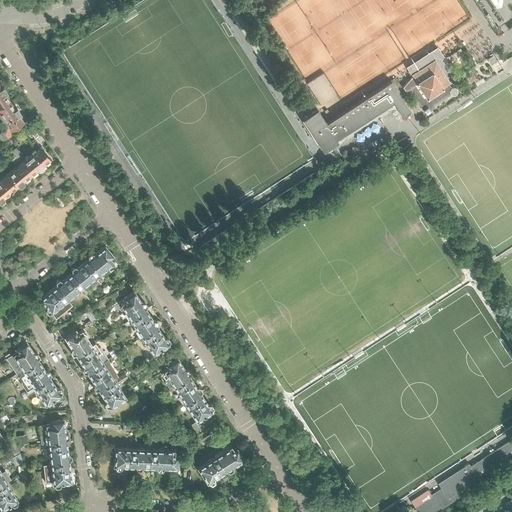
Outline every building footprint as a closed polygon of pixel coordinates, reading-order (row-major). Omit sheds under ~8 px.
[(457,78),(437,48),(406,67),(412,77),(402,87),(405,92),(408,90),(423,108),(422,109),(426,115),(431,111),(430,109),(450,94),(453,95),(456,95),(457,92),(456,89),(454,87),(450,88),(448,84),(457,78)] [(391,81),(326,123),(317,110),(303,119),(324,151),(395,105),(402,117),(411,111),(391,81)] [(0,107),(10,101),(5,94),(7,92),(3,87),(1,88),(0,85),(0,107)] [(24,122),(19,115),(20,114),(17,108),(15,109),(10,101),(0,107),(0,115),(8,128),(0,133),(0,137),(2,142),(13,135),(10,131),(24,122)] [(50,160),(45,154),(40,147),(35,141),(31,144),(37,151),(34,154),(40,161),(43,165),(50,160)] [(400,150),(398,151),(401,155),(404,159),(413,153),(414,153),(408,144),(400,150)] [(43,165),(40,161),(34,154),(26,160),(16,147),(11,151),(22,164),(21,164),(31,175),(38,170),(40,170),(43,167),(43,165)] [(23,182),(29,177),(31,175),(21,164),(5,177),(0,170),(0,178),(11,192),(18,186),(20,186),(23,184),(23,182)] [(11,192),(0,178),(0,202),(1,202),(3,200),(4,198),(11,192)] [(116,266),(110,257),(112,255),(104,246),(95,253),(94,254),(91,253),(87,255),(88,258),(87,260),(98,273),(99,274),(107,268),(110,271),(116,266)] [(91,279),(98,273),(87,260),(78,268),(77,267),(77,268),(74,266),(71,269),(72,272),(71,272),(72,273),(83,286),(84,287),(92,280),(91,279)] [(74,293),(83,286),(72,273),(62,281),(62,280),(61,281),(58,279),(55,282),(56,285),(56,286),(67,299),(68,300),(75,294),(74,293)] [(58,306),(67,299),(56,286),(46,294),(46,293),(40,298),(46,306),(46,307),(45,310),(47,313),(51,313),(59,307),(58,306)] [(145,308),(147,305),(144,302),(141,302),(140,301),(133,292),(123,298),(123,297),(121,298),(122,299),(118,301),(120,304),(130,320),(131,319),(131,320),(145,310),(146,310),(145,308)] [(158,324),(156,320),(153,320),(152,320),(145,310),(131,320),(136,328),(135,328),(141,337),(141,336),(156,327),(157,327),(157,326),(158,324)] [(168,344),(170,341),(167,337),(164,338),(164,337),(163,338),(156,327),(141,336),(147,345),(147,346),(152,355),(160,350),(160,349),(168,344)] [(91,345),(81,330),(77,333),(75,330),(65,337),(71,349),(70,351),(72,355),(75,355),(76,356),(77,356),(91,346),(90,345),(91,345)] [(37,359),(39,356),(37,353),(34,353),(33,351),(32,352),(26,342),(16,349),(17,351),(13,354),(11,352),(8,355),(9,357),(4,360),(6,363),(14,358),(22,370),(38,361),(38,360),(37,359)] [(108,359),(100,347),(99,349),(95,343),(91,346),(77,356),(83,366),(83,367),(81,369),(84,373),(87,373),(88,373),(102,363),(108,359)] [(190,372),(188,369),(185,369),(184,368),(183,368),(177,358),(167,365),(168,367),(163,370),(173,386),(174,386),(189,377),(189,376),(188,375),(190,372)] [(49,377),(51,374),(48,371),(45,371),(45,370),(44,371),(38,361),(22,370),(34,388),(49,378),(49,377)] [(113,379),(107,370),(107,371),(102,363),(88,373),(94,383),(94,384),(92,387),(95,390),(98,390),(99,390),(113,380),(112,380),(113,379)] [(137,366),(132,370),(135,375),(140,371),(137,366)] [(138,381),(149,374),(146,369),(135,376),(138,381)] [(120,383),(128,378),(125,373),(117,378),(120,383)] [(200,393),(202,390),(199,387),(196,387),(195,387),(189,377),(174,386),(185,403),(200,394),(200,393)] [(60,394),(62,391),(60,388),(56,388),(49,378),(34,388),(24,394),(26,396),(35,390),(45,405),(52,401),(52,400),(61,395),(60,394)] [(125,398),(119,388),(118,388),(113,380),(99,390),(106,400),(105,400),(105,401),(104,404),(106,407),(109,407),(118,402),(118,403),(125,398)] [(212,422),(209,412),(211,411),(211,410),(213,408),(211,404),(207,404),(200,394),(185,403),(191,412),(190,412),(196,421),(191,424),(196,432),(212,422)] [(155,419),(158,414),(152,410),(149,416),(155,419)] [(0,423),(9,419),(6,414),(4,415),(1,417),(0,417),(0,423)] [(64,431),(63,419),(50,421),(51,424),(38,425),(41,444),(46,444),(65,441),(66,441),(66,440),(68,438),(68,434),(65,432),(65,431),(64,431)] [(203,438),(214,431),(210,425),(208,426),(198,432),(203,438)] [(446,506),(511,463),(511,439),(470,467),(469,464),(464,467),(464,468),(439,484),(438,483),(438,484),(441,489),(436,492),(431,495),(414,506),(416,509),(418,511),(437,511),(446,506)] [(67,453),(65,441),(46,444),(47,444),(48,453),(47,453),(49,464),(50,464),(68,461),(71,459),(71,455),(67,454),(67,453)] [(243,459),(236,449),(234,451),(231,446),(215,456),(224,471),(225,472),(226,471),(229,472),(232,470),(232,467),(233,466),(233,465),(243,459)] [(122,466),(134,466),(135,449),(124,448),(124,447),(114,447),(113,456),(114,456),(114,466),(116,469),(120,469),(121,466),(122,466)] [(154,467),(155,449),(155,450),(146,449),(146,448),(135,448),(135,449),(134,466),(134,467),(135,467),(136,470),(140,470),(142,467),(142,466),(154,467)] [(176,468),(177,452),(177,450),(155,449),(154,467),(154,468),(156,468),(158,471),(162,471),(163,468),(165,468),(165,467),(176,468)] [(224,471),(215,456),(197,468),(201,475),(202,474),(207,483),(208,483),(211,484),(214,482),(214,479),(214,478),(224,471)] [(71,482),(70,474),(69,474),(68,461),(50,464),(51,473),(50,473),(51,484),(52,484),(53,485),(55,487),(59,487),(60,484),(61,484),(61,483),(71,482)] [(5,470),(1,473),(0,470),(0,485),(7,482),(6,482),(11,479),(5,470)] [(28,478),(25,472),(20,475),(23,481),(28,478)] [(17,500),(12,492),(7,483),(7,482),(0,485),(0,508),(1,509),(9,504),(10,505),(10,504),(13,506),(17,504),(16,501),(17,500)]
